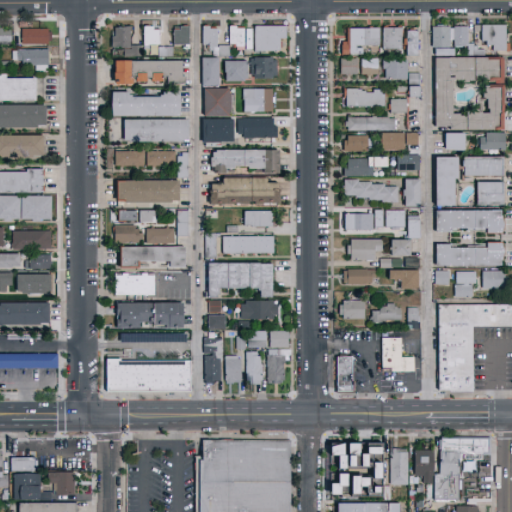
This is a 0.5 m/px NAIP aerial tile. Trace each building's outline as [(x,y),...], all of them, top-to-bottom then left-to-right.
[(251,50),(276,50),(276,38),(283,37),(282,24),(250,24),(251,50)] [(128,25),(109,26),(110,46),(129,46),(128,25)] [(226,44),(241,44),(241,25),(226,25),(226,44)] [(434,26),(438,26),(438,25),(448,25),(448,27),(452,27),(452,28),(455,28),(455,40),(452,40),(452,47),(434,47),(434,26)] [(9,27),(0,26),(0,43),(9,43),(9,27)] [(139,44),(157,44),(157,27),(140,26),(139,44)] [(188,43),(188,26),(171,26),(170,43),(188,43)] [(227,55),(227,44),(214,44),(214,26),(199,26),(199,43),(207,43),(207,48),(216,48),(216,55),(227,55)] [(364,54),(343,54),(343,42),(348,42),(348,28),(370,28),(370,26),(374,26),(374,28),(381,28),(381,45),(357,45),(357,48),(364,48),(364,54)] [(384,49),(384,27),(385,27),(385,26),(389,26),(388,27),(399,27),(399,26),(402,26),(402,27),(403,27),(403,49),(384,49)] [(455,26),(469,26),(469,46),(463,46),(464,48),(456,48),(456,46),(455,26)] [(483,26),(508,26),(508,39),(508,43),(507,43),(507,44),(511,44),(511,53),(507,53),(507,51),(495,51),(495,46),(488,46),(488,41),(483,41),(483,26)] [(47,28),(19,27),(18,42),(46,43),(47,28)] [(407,56),(406,49),(405,50),(405,38),(406,38),(406,32),(408,32),(408,30),(411,30),(411,28),(417,28),(416,30),(419,30),(419,56),(407,56)] [(470,44),(476,44),(476,46),(480,46),(480,50),(487,50),(487,54),(477,54),(477,55),(470,55),(470,44)] [(15,48),(16,67),(33,67),(33,70),(47,70),(46,48),(15,48)] [(215,56),(197,56),(196,84),(214,85),(215,56)] [(274,56),(248,56),(247,76),(274,77),(274,56)] [(504,56),(504,58),(506,58),(506,130),(503,130),(503,129),(451,129),(451,126),(436,126),(436,57),(504,56)] [(179,60),(107,59),(107,82),(127,83),(127,79),(145,79),(145,80),(159,80),(159,81),(179,81),(179,60)] [(220,60),(220,79),(243,79),(243,59),(220,60)] [(342,59),(359,59),(359,74),(353,74),(353,76),(347,76),(347,74),(342,74),(342,59)] [(363,74),(363,59),(380,59),(380,74),(374,74),(374,76),(368,76),(368,74),(363,74)] [(409,79),(386,79),(386,69),(384,69),(384,60),(409,60),(409,79)] [(31,77),(0,76),(0,72),(0,99),(31,100),(31,77)] [(422,96),(410,97),(410,94),(408,94),(408,92),(399,92),(399,86),(410,87),(410,74),(422,74),(422,96)] [(199,114),(226,115),(227,87),(199,86),(199,114)] [(270,88),(240,87),(240,110),(270,111),(270,88)] [(386,106),(376,106),(376,108),(372,108),(372,106),(348,106),(347,94),(345,94),(345,88),(359,88),(359,89),(363,89),(363,91),(367,91),(367,93),(375,93),(375,89),(383,89),(383,94),(386,94),(386,106)] [(105,114),(175,115),(175,90),(157,90),(157,95),(124,95),(124,91),(105,91),(105,114)] [(392,113),(392,109),(390,109),(390,104),(392,104),(392,99),(408,99),(408,104),(409,104),(409,106),(408,106),(408,113),(392,113)] [(41,103),(0,103),(0,125),(42,125),(41,103)] [(273,116),(234,117),(235,136),(273,136),(273,116)] [(230,118),(197,117),(197,140),(230,140),(230,118)] [(349,130),(349,127),(346,127),(346,122),(349,122),(349,118),(373,118),(373,117),(378,117),(378,118),(390,118),(390,119),(396,119),(396,130),(349,130)] [(183,118),(118,118),(118,140),(183,141),(183,118)] [(39,134),(0,133),(0,155),(39,156),(39,134)] [(383,150),(383,144),(382,145),(382,139),(383,139),(383,133),(406,133),(406,150),(383,150)] [(407,133),(419,133),(419,145),(408,145),(407,133)] [(447,133),(466,133),(466,150),(455,150),(455,149),(447,149),(447,133)] [(481,138),(487,138),(487,133),(507,133),(507,150),(481,150),(481,138)] [(345,152),(345,141),(349,141),(349,136),(369,136),(369,139),(373,139),(373,148),(369,148),(369,152),(345,152)] [(275,148),(208,148),(208,171),(222,171),(222,167),(259,166),(259,172),(275,172),(275,148)] [(142,150),(112,150),(112,165),(142,165),(142,150)] [(173,150),(143,150),(143,164),(173,164),(173,150)] [(173,177),(185,177),(185,153),(174,153),(173,177)] [(399,171),(398,155),(421,155),(421,171),(399,171)] [(437,157),(459,156),(460,178),(456,178),(456,205),(437,205),(437,157)] [(345,176),(345,165),(349,165),(349,159),(369,159),(369,157),(389,157),(389,167),(374,167),(374,176),(345,176)] [(464,157),(505,157),(505,176),(466,176),(466,166),(464,166),(464,157)] [(0,169),(0,190),(39,190),(39,169),(0,169)] [(262,176),(218,176),(218,183),(204,183),(204,202),(275,203),(275,181),(262,181),(262,176)] [(174,179),(110,180),(111,201),(175,200),(174,179)] [(422,179),(422,206),(406,206),(406,195),(404,196),(404,190),(406,190),(406,179),(422,179)] [(399,203),(383,203),(383,200),(370,200),(370,198),(357,198),(357,196),(346,196),(346,189),(344,189),(344,186),(346,186),(346,180),(360,180),(360,182),(373,182),(373,185),(386,184),(386,187),(399,187),(399,203)] [(478,182),(505,182),(505,205),(479,205),(478,182)] [(48,194),(0,194),(0,218),(48,218),(48,194)] [(151,209),(137,210),(137,222),(152,221),(151,209)] [(269,210),(241,209),(240,225),(269,226),(269,210)] [(184,210),(173,210),(174,235),(185,235),(184,210)] [(376,210),(384,210),(384,228),(376,228),(376,210)] [(438,210),(503,210),(503,215),(504,215),(506,224),(504,234),(488,234),(488,233),(485,233),(485,231),(468,231),(468,228),(458,228),(458,230),(454,230),(454,232),(438,233),(438,210)] [(374,230),(346,230),(346,228),(344,228),(344,221),(346,221),(346,214),(370,214),(370,211),(373,211),(373,214),(374,214),(374,230)] [(387,211),(406,211),(406,228),(400,228),(401,230),(393,230),(393,228),(387,228),(387,211)] [(414,238),(415,214),(402,214),(402,237),(414,238)] [(409,216),(420,216),(420,220),(421,220),(421,238),(409,238),(409,216)] [(136,242),(136,224),(110,224),(109,241),(136,242)] [(171,228),(143,228),(143,243),(171,242),(171,228)] [(47,230),(9,229),(8,248),(47,249),(47,230)] [(271,235),(220,234),(220,252),(271,253),(271,235)] [(383,240),(384,251),(376,252),(376,261),(352,261),(352,254),(348,254),(348,246),(352,246),(352,240),(383,240)] [(393,256),(393,253),(391,254),(391,248),(393,248),(392,240),(412,240),(412,256),(393,256)] [(438,244),(453,244),(453,246),(458,246),(458,248),(469,248),(469,246),(487,246),(487,244),(488,244),(488,242),(504,242),(506,252),(504,260),(503,260),(503,266),(438,266),(438,244)] [(164,260),(164,266),(181,266),(181,246),(115,245),(115,266),(132,266),(132,260),(164,260)] [(15,252),(0,252),(0,266),(15,266),(15,252)] [(47,253),(23,253),(24,268),(47,267),(47,253)] [(406,258),(421,258),(421,268),(406,268),(406,258)] [(403,259),(403,267),(394,267),(394,269),(381,268),(381,259),(403,259)] [(267,296),(268,262),(203,261),(202,296),(215,296),(215,287),(255,287),(255,296),(267,296)] [(349,270),(369,269),(369,270),(377,270),(377,278),(374,278),(374,283),(369,284),(349,285),(349,283),(345,283),(344,271),(349,271),(349,270)] [(390,270),(420,270),(420,289),(402,289),(402,282),(399,282),(399,280),(390,280),(390,270)] [(437,271),(450,272),(450,285),(436,285),(437,271)] [(484,272),(506,271),(507,289),(484,289),(484,272)] [(457,272),(477,272),(477,284),(470,284),(470,285),(474,285),(474,290),(475,290),(475,293),(474,293),(474,298),(456,298),(456,285),(465,285),(465,284),(457,284),(457,272)] [(46,292),(46,273),(12,273),(12,292),(46,292)] [(149,274),(109,275),(109,294),(149,293),(149,274)] [(219,311),(219,299),(206,299),(206,312),(219,311)] [(237,318),(275,319),(275,301),(237,300),(237,318)] [(178,324),(178,301),(111,302),(111,327),(135,327),(135,324),(178,324)] [(344,301),(366,301),(366,320),(344,320),(344,315),(341,315),(340,305),(344,305),(344,301)] [(0,323),(44,323),(44,302),(0,302),(0,323)] [(388,304),(396,304),(396,307),(399,307),(399,309),(403,309),(403,321),(388,321),(388,322),(383,322),(383,323),(373,323),(373,320),(371,320),(371,317),(373,317),(373,311),(381,311),(381,307),(388,307),(388,304)] [(440,391),(439,305),(511,305),(511,326),(474,327),(474,392),(451,392),(451,391),(440,391)] [(409,309),(420,308),(420,316),(421,316),(421,329),(409,330),(409,309)] [(205,328),(223,329),(224,314),(206,314),(205,328)] [(264,330),(245,330),(245,347),(264,347),(264,330)] [(286,330),(268,330),(268,347),(286,346),(286,330)] [(183,332),(116,333),(116,341),(162,340),(162,337),(183,337),(183,332)] [(218,382),(220,338),(201,337),(201,353),(202,353),(201,381),(218,382)] [(243,349),(244,338),(234,338),(233,348),(243,349)] [(383,339),(403,338),(403,358),(415,358),(415,372),(393,372),(393,370),(384,370),(383,339)] [(264,382),(283,383),(284,348),(265,348),(264,382)] [(0,350),(58,353),(58,369),(0,369),(0,350)] [(244,382),(260,382),(259,350),(243,351),(244,382)] [(338,357),(341,357),(341,354),(348,354),(348,357),(354,357),(354,374),(355,374),(355,393),(337,393),(337,374),(338,374),(338,357)] [(238,355),(222,355),(222,382),(239,382),(238,355)] [(187,359),(101,360),(101,390),(188,389),(187,359)] [(326,437),(325,502),(383,501),(384,439),(326,437)] [(490,439),(490,453),(459,453),(459,500),(434,501),(433,474),(439,474),(439,440),(490,439)] [(294,511),(194,511),(195,459),(204,460),(203,441),(246,440),(292,442),(294,461),(294,511)] [(389,448),(389,485),(408,485),(408,448),(389,448)] [(414,449),(414,476),(423,476),(422,483),(433,484),(433,474),(433,450),(414,449)] [(38,459),(38,470),(13,470),(13,459),(13,455),(38,455),(38,459)] [(71,471),(45,471),(45,482),(50,482),(50,494),(71,494),(71,471)] [(10,472),(10,499),(34,499),(34,483),(37,483),(37,473),(10,472)] [(70,511),(71,502),(11,502),(10,511),(70,511)] [(393,511),(394,502),(331,503),(330,511),(393,511)]
